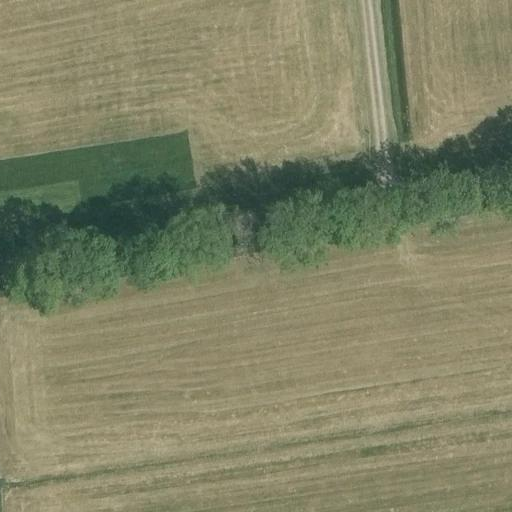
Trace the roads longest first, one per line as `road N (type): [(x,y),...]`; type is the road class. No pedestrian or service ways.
road 1 (unclassified): [(0,265),(511,174)]
road 2 (track): [(367,0),(390,196)]
